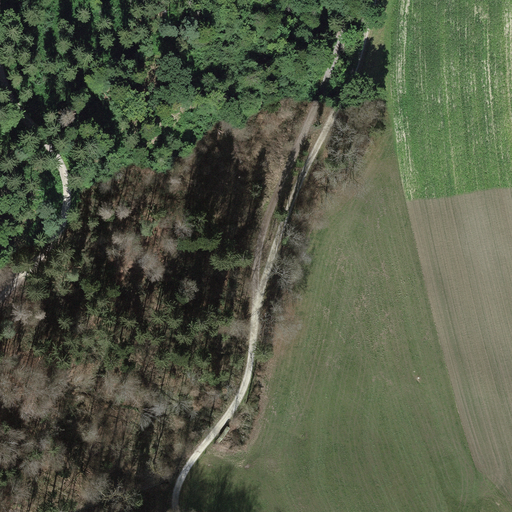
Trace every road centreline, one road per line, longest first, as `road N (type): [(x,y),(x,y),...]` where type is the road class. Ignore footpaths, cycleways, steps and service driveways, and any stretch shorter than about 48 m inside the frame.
road 1 (track): [(373,0),(347,90),(291,199),(257,302)]
road 2 (track): [(342,0),(345,30),(264,226),(257,302)]
road 3 (track): [(0,297),(47,248),(67,186),(52,145),(0,74)]
road 4 (track): [(257,302),(241,397),(186,467),(175,511)]
